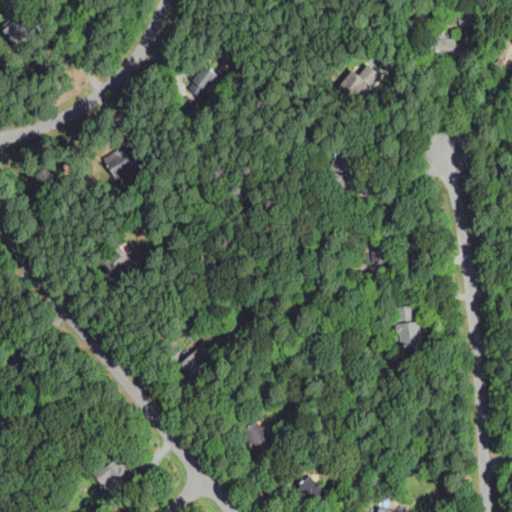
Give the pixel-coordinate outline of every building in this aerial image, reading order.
[(460,26),(460,25),(459,8),(476,8),(476,26),(460,26)] [(16,46),(10,39),(5,31),(16,22),(19,25),(27,18),(36,30),(16,46)] [(431,65),(431,60),(429,60),(427,38),(433,38),(432,29),(444,29),(445,36),(446,36),(446,39),(452,38),(451,30),(459,29),(460,39),(455,39),(456,53),(449,54),(449,64),(431,65)] [(511,70),(507,68),(506,71),(491,65),(493,58),(496,59),(501,47),(497,45),(499,41),(511,45),(511,70)] [(207,103),(199,96),(189,88),(194,81),(190,78),(206,58),(228,76),(207,103)] [(407,77),(400,62),(404,60),(410,75),(407,77)] [(354,99),(344,90),(339,86),(353,70),(360,75),(369,64),(381,74),(370,87),(367,85),(362,92),(361,91),(354,99)] [(180,122),(174,105),(173,103),(190,97),(190,99),(197,116),(180,122)] [(126,195),(104,159),(123,147),(127,154),(140,146),(148,160),(136,167),(141,176),(130,182),(134,190),(126,195)] [(354,174),(347,173),(330,169),(334,151),(342,153),(343,149),(358,153),(354,174)] [(345,192),(344,191),(328,188),(332,172),(349,175),(345,192)] [(189,247),(182,244),(187,234),(194,238),(189,247)] [(373,264),(370,239),(391,237),(394,263),(373,264)] [(116,279),(104,264),(103,262),(122,247),(130,257),(137,251),(145,262),(123,278),(121,275),(116,279)] [(348,276),(344,276),(328,275),(328,262),(341,263),(341,254),(347,254),(347,261),(348,261),(348,276)] [(409,350),(408,343),(398,345),(398,342),(393,343),(391,331),(394,331),(393,324),(398,324),(395,307),(413,305),(415,322),(422,321),(426,347),(409,350)] [(214,317),(210,311),(218,306),(221,312),(214,317)] [(196,382),(180,364),(203,345),(219,364),(196,382)] [(22,392),(13,381),(16,378),(4,364),(10,359),(12,362),(22,353),(32,364),(33,363),(41,372),(24,387),(26,389),(22,392)] [(291,371),(288,367),(284,363),(291,357),(297,365),(291,371)] [(256,403),(255,387),(266,387),(267,402),(256,403)] [(251,452),(249,449),(243,440),(247,437),(243,431),(258,421),(262,427),(268,423),(274,431),(268,435),(270,438),(251,452)] [(320,454),(320,453),(314,447),(319,442),(325,450),(320,454)] [(431,456),(426,452),(432,442),(438,445),(431,456)] [(120,494),(111,482),(105,487),(93,473),(114,454),(117,457),(123,452),(131,461),(127,465),(131,469),(134,466),(141,476),(120,494)] [(76,474),(72,470),(77,466),(81,470),(76,474)] [(311,506),(308,502),(305,504),(300,499),(302,497),(296,489),(305,482),(303,480),(310,475),(315,482),(317,480),(327,493),(311,506)] [(0,511),(0,499),(9,499),(9,511),(0,511)]
